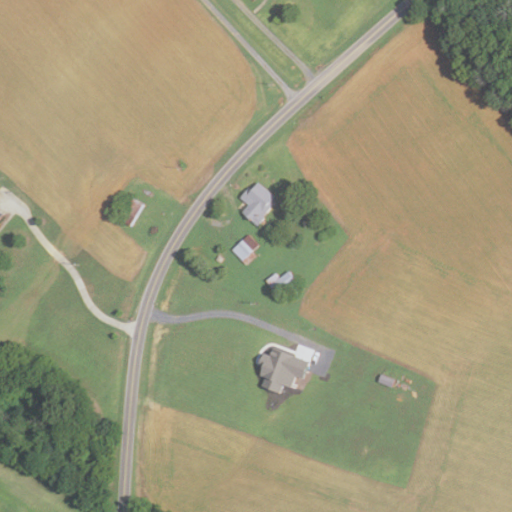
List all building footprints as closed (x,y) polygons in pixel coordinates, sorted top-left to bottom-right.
[(262,225),(244,211),(250,202),(243,196),(252,186),(255,189),(262,181),(278,194),(277,196),(280,199),(266,215),(268,217),(262,225)] [(134,225),(123,219),(137,197),(147,203),(134,225)] [(0,207),(8,214),(0,223),(0,207)] [(247,265),(234,249),(250,234),(260,245),(255,251),(258,255),(247,265)] [(222,263),(217,259),(220,254),(225,257),(222,263)] [(279,294),(269,279),(278,272),(282,277),(293,269),(300,280),(279,294)] [(285,392),(266,385),(269,376),(265,374),(267,367),(262,365),(267,352),(275,355),(277,347),(313,360),(307,377),(300,375),(296,386),(288,383),(285,392)] [(396,387),(382,381),(385,374),(398,379),(396,387)]
